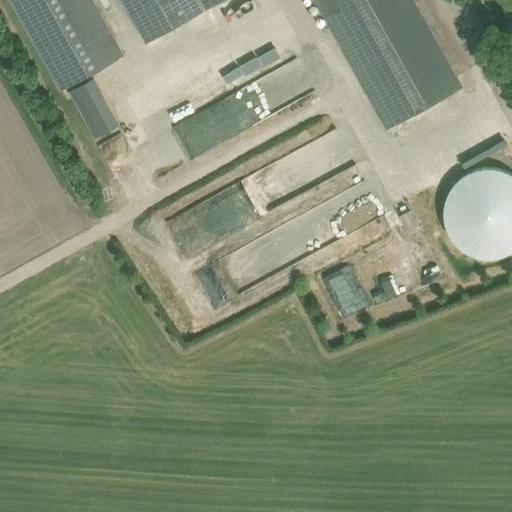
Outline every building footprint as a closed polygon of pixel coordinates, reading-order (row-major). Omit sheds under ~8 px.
[(95,0),(12,0),(62,89),(126,54),(95,0)] [(204,10),(198,0),(124,0),(147,40),(204,10)] [(202,0),(207,8),(222,0),(202,0)] [(463,86),(414,0),(318,0),(389,127),(463,86)] [(70,87),(94,136),(120,123),(97,74),(70,87)] [(511,172),(455,168),(449,249),(511,254),(511,172)] [(402,219),(404,222),(408,230),(420,224),(414,213),(402,219)]
